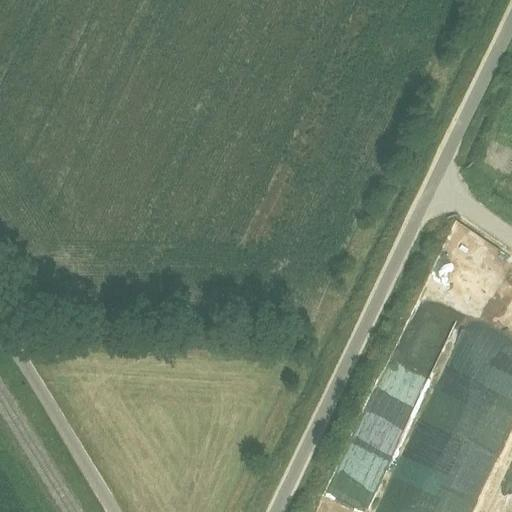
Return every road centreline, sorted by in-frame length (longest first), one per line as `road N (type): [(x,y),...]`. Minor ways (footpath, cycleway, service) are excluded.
road 1 (unclassified): [(511,16),(280,511)]
road 2 (unclassified): [(115,511),(0,323)]
